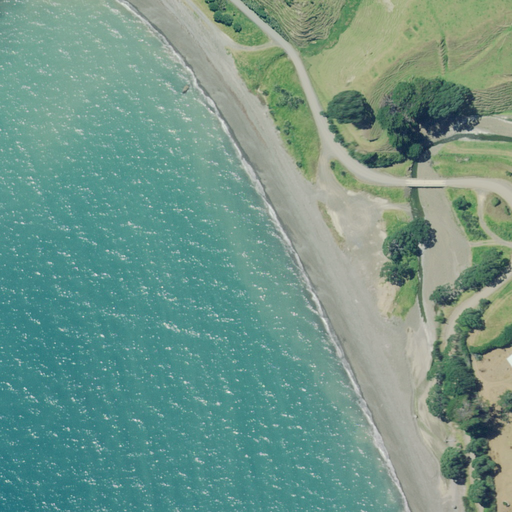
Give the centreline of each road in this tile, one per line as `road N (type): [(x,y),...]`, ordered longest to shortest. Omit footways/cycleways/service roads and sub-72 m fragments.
road 1 (unclassified): [(238,0),(291,52),(325,129),(353,164),(385,180),(485,184),(511,198)]
road 2 (unclassified): [(511,272),(471,309),(453,340),(485,511)]
